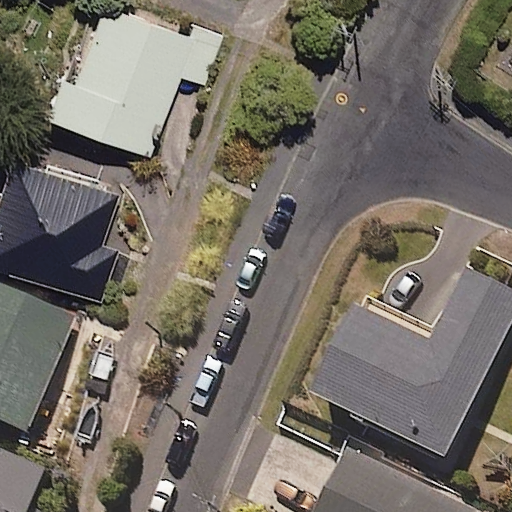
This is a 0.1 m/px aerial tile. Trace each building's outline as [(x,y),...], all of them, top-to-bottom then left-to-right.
[(219,47),(106,4),(89,48),(77,43),(49,116),(151,154),(181,75),(205,84),(219,47)] [(6,192),(0,189),(0,266),(103,300),(120,249),(108,245),(125,193),(17,158),(6,192)] [(511,341),(511,302),(470,283),(435,359),(367,327),(325,418),(450,476),(511,341)] [(81,321),(2,291),(0,295),(0,426),(36,440),(81,321)] [(58,511),(68,489),(0,460),(0,511),(58,511)] [(455,511),(355,467),(334,511),(455,511)]
